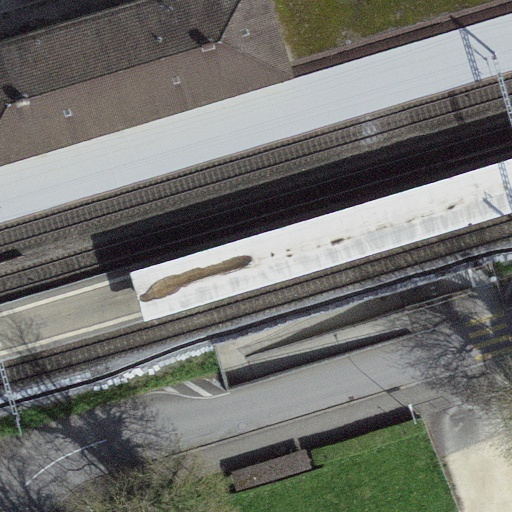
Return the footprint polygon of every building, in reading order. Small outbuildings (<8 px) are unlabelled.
[(263,0),(142,0),(0,42),(0,148),(283,64),(263,0)] [(0,214),(511,62),(511,0),(491,0),(406,26),(374,36),(347,45),(301,59),(283,64),(0,148),(0,214)] [(0,42),(142,0),(263,0),(283,64),(301,59),(347,45),(374,36),(406,26),(398,0),(87,0),(0,27),(0,42)] [(398,0),(406,26),(491,0),(398,0)] [(511,210),(511,155),(127,270),(142,320),(511,210)]
